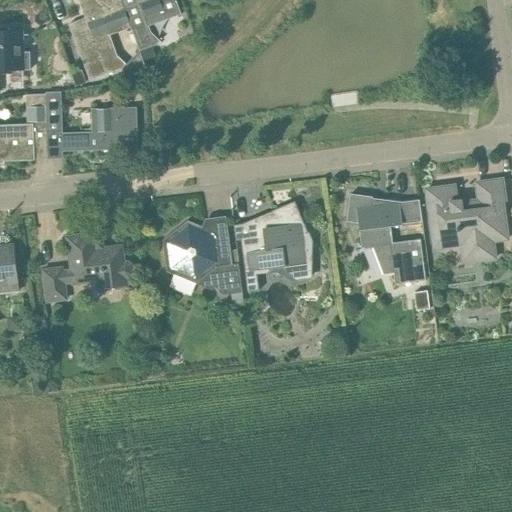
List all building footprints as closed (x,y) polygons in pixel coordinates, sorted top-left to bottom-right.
[(131,28),(120,0),(79,0),(88,25),(72,31),(90,79),(124,68),(126,75),(147,68),(140,49),(126,64),(117,55),(110,35),(131,28)] [(160,0),(120,0),(131,28),(139,50),(157,43),(160,40),(151,32),(148,22),(166,15),(160,0)] [(0,69),(22,70),(22,30),(0,30),(0,69)] [(54,81),(70,77),(67,65),(51,68),(54,81)] [(76,88),(87,84),(82,70),(71,73),(76,88)] [(46,92),(46,94),(47,133),(61,132),(62,151),(113,150),(112,142),(121,142),(122,149),(139,149),(138,130),(134,130),(133,107),(93,108),(93,131),(64,133),(62,92),(46,92)] [(46,94),(25,95),(27,123),(0,123),(0,161),(5,161),(36,159),(35,134),(47,133),(46,94)] [(472,244),(474,261),(495,258),(491,225),(505,223),(501,191),(504,191),(502,179),(476,182),(479,204),(462,207),(461,199),(456,200),(454,185),(426,189),(434,249),(472,244)] [(426,280),(420,239),(392,243),(389,226),(422,221),(419,200),(399,201),(371,205),(372,196),(350,193),(346,221),(358,223),(361,248),(374,246),(384,273),(393,272),(395,284),(426,280)] [(270,267),(284,265),(294,279),(310,276),(306,244),(311,241),(294,201),(271,210),(275,218),(233,224),(236,242),(241,241),(248,291),(258,289),(260,289),(257,273),(270,267)] [(222,295),(242,292),(239,264),(233,264),(229,233),(213,235),(200,230),(202,226),(188,220),(163,240),(167,271),(197,284),(207,276),(222,295)] [(123,262),(121,246),(102,248),(101,241),(94,242),(93,233),(67,237),(71,270),(62,271),(61,268),(43,270),(47,300),(65,298),(63,282),(73,280),(73,282),(99,279),(100,289),(126,286),(125,278),(132,277),(130,261),(123,262)] [(0,290),(16,288),(12,247),(0,248),(0,290)] [(415,290),(417,308),(429,306),(427,289),(415,290)] [(243,301),(234,302),(236,317),(245,316),(243,301)] [(34,317),(37,331),(47,329),(44,315),(34,317)] [(21,316),(7,318),(9,330),(22,329),(21,316)] [(15,365),(17,376),(31,374),(29,363),(15,365)]
